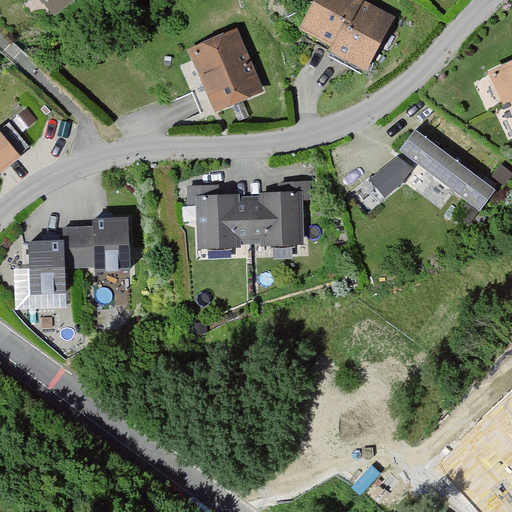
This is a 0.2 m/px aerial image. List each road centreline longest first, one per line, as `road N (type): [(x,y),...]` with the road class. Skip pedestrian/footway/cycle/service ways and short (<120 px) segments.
road 1 (residential): [(491,0),(419,74),(345,127),(309,138),(109,157),(36,184),(0,214)]
road 2 (residential): [(233,511),(0,336)]
